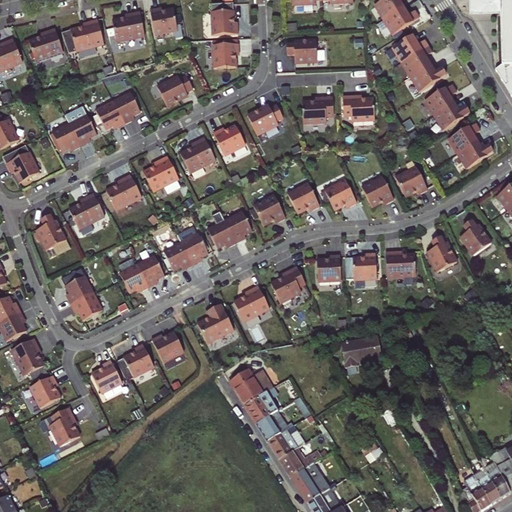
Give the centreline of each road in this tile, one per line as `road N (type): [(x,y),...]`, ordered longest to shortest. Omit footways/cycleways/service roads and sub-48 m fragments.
road 1 (residential): [(511,165),(419,220),(292,241),(82,345),(56,328),(6,211)]
road 2 (residential): [(261,0),(264,70),(254,84),(6,211)]
road 3 (residential): [(218,374),(305,511)]
road 4 (residential): [(511,115),(440,0)]
